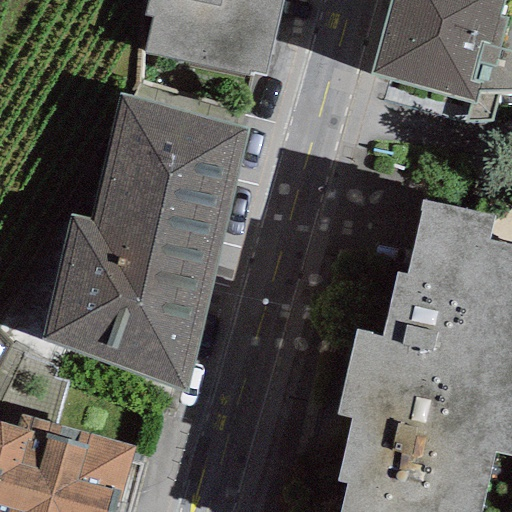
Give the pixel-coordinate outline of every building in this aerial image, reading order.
[(249,72),(263,75),(281,0),(145,0),(141,16),(151,18),(142,53),(248,78),(249,72)] [(474,103),(477,92),(492,92),(503,92),(511,91),(511,52),(498,49),(507,19),(498,16),(502,0),(389,0),(369,74),(474,103)] [(245,130),(117,95),(91,219),(69,216),(41,340),(186,394),(245,130)] [(354,331),(344,373),(511,410),(511,246),(489,241),(494,219),(423,202),(406,276),(395,274),(380,337),(354,331)] [(511,453),(511,410),(344,373),(334,415),(351,419),(335,484),(346,486),(339,511),(478,511),(493,452),(511,456),(511,453)] [(17,428),(0,423),(0,511),(47,511),(69,429),(21,416),(17,428)] [(133,447),(69,429),(47,511),(126,511),(139,469),(127,466),(133,447)]
